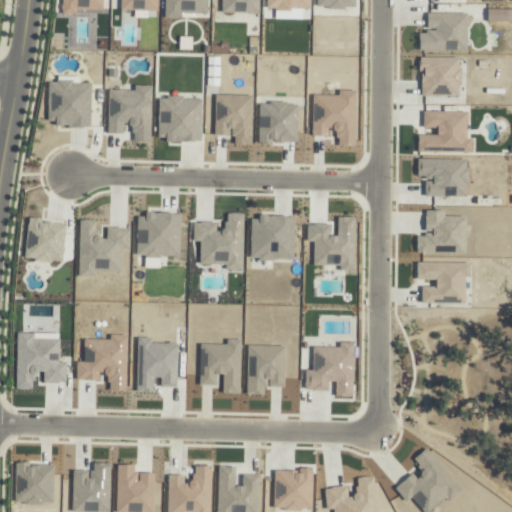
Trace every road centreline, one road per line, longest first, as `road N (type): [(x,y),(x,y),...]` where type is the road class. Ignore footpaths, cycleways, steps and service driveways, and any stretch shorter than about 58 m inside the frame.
road 1 (residential): [(377,0),(374,411),(366,426)]
road 2 (residential): [(366,426),(0,424)]
road 3 (residential): [(377,179),(71,171)]
road 4 (tertiary): [(0,165),(26,0)]
